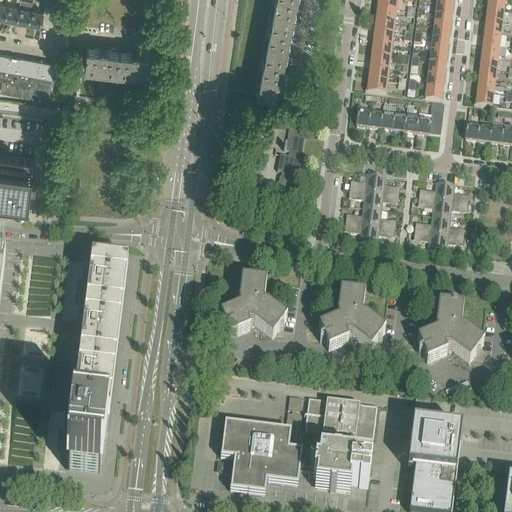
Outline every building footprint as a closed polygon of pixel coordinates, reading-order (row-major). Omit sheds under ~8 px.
[(19,7),(16,21),(28,23),(31,9),(32,2),(20,0),(20,1),(19,7)] [(289,33),(292,20),(293,21),(294,20),(292,20),(293,15),(294,15),(295,15),(293,15),(296,2),(287,0),(276,0),(271,29),(269,29),(271,30),(289,33)] [(396,12),(397,0),(376,0),(376,6),(378,7),(377,10),(396,12)] [(487,4),(486,11),(503,13),(505,1),(495,0),(488,0),(488,4),(487,3),(486,4),(487,4)] [(19,7),(7,5),(5,18),(16,21),(19,7)] [(453,15),(454,7),(437,5),(435,17),(451,19),(452,15),(453,15),(454,15),(453,15)] [(43,11),(31,9),(28,23),(40,25),(43,11)] [(375,14),(374,22),(394,24),(396,12),(377,10),(377,14),(375,14)] [(486,23),(502,25),(503,13),(486,11),(485,19),(486,19),(486,23)] [(435,17),(434,29),(451,31),(452,24),(451,23),(451,19),(435,17)] [(393,36),(394,24),(374,22),(373,29),(373,30),(375,30),(374,34),(393,36)] [(484,28),(483,35),(500,37),(502,25),(486,23),(485,28),(484,27),(484,28)] [(450,39),(451,31),(434,29),(432,41),(448,43),(449,39),(451,39),(450,39)] [(287,46),(289,33),(271,30),(264,61),(262,61),(264,61),(264,62),(283,65),(286,52),(287,52),(286,51),(287,47),(288,47),(288,46),(287,46)] [(372,38),(371,46),(391,48),(393,36),(374,34),(374,38),(372,38)] [(483,47),(499,49),(500,37),(483,35),(482,42),(482,43),(484,43),(483,47)] [(432,41),(431,53),(448,55),(449,48),(450,47),(448,47),(448,43),(432,41)] [(390,60),(391,48),(371,46),(370,53),(372,54),(371,58),(390,60)] [(481,52),(480,59),(497,62),(498,58),(504,59),(505,50),(499,49),(483,47),(483,51),(481,51),(481,52)] [(119,52),(100,50),(87,48),(84,69),(85,69),(85,67),(117,71),(119,52)] [(152,56),(151,56),(119,52),(117,71),(149,75),(149,77),(152,56)] [(0,80),(2,81),(0,91),(32,97),(32,100),(48,103),(49,97),(52,78),(55,64),(0,53),(0,80)] [(447,62),(448,55),(431,53),(429,65),(445,67),(446,63),(448,63),(447,62)] [(369,62),(368,70),(388,72),(390,60),(371,58),(371,62),(369,62)] [(480,72),(496,74),(497,62),(480,59),(479,66),(479,67),(481,67),(480,72)] [(277,97),(277,96),(280,83),(281,84),(281,83),(279,83),(280,78),(282,79),(282,78),(281,78),(283,65),(264,62),(258,93),(256,92),(256,93),(277,97)] [(412,63),(410,75),(417,76),(419,64),(412,63)] [(429,65),(428,77),(445,80),(446,72),(447,72),(447,71),(445,71),(445,67),(429,65)] [(369,77),(368,82),(387,85),(388,72),(368,70),(367,77),(369,77)] [(478,75),(477,83),(494,86),(496,74),(480,72),(480,75),(478,75)] [(445,86),(445,80),(428,77),(426,90),(442,91),(443,87),(445,87),(445,86)] [(386,96),(387,85),(368,82),(368,86),(366,85),(366,86),(365,93),(365,94),(386,96)] [(478,91),(477,95),(493,97),(494,86),(477,83),(476,90),(476,91),(478,91)] [(409,87),(408,99),(415,100),(416,88),(409,87)] [(442,91),(426,90),(425,101),(425,100),(425,101),(443,103),(443,95),(444,96),(444,95),(442,95),(442,91)] [(492,109),(493,97),(477,95),(477,99),(475,99),(474,106),(474,107),(492,109)] [(291,110),(292,107),(294,101),(283,98),(281,104),(280,106),(291,110)] [(370,112),(358,110),(356,129),(368,130),(370,113),(370,112)] [(370,113),(368,130),(380,132),(382,114),(370,113)] [(382,114),(380,132),(392,133),(394,119),(394,116),(382,114)] [(112,115),(110,126),(122,128),(124,116),(112,115)] [(406,121),(404,135),(416,136),(418,122),(418,117),(406,116),(406,121)] [(406,121),(394,119),(392,133),(404,135),(406,121)] [(430,124),(429,124),(418,122),(416,136),(428,138),(428,136),(429,130),(430,124)] [(255,146),(259,125),(260,124),(253,123),(248,145),(255,146)] [(467,128),(465,142),(477,144),(478,130),(467,129),(467,128)] [(502,133),(501,147),(511,147),(511,128),(504,128),(503,133),(502,133)] [(478,130),(477,144),(489,145),(490,131),(478,130)] [(281,197),(276,218),(300,223),(300,222),(299,222),(304,201),(301,200),(304,179),(305,179),(305,178),(301,178),(305,157),(305,156),(301,155),(305,134),(306,134),(298,132),(297,132),(289,131),(290,131),(290,132),(286,147),(285,147),(284,153),(286,154),(286,153),(289,154),(288,159),(281,157),(278,174),(281,174),(277,196),(281,197)] [(490,131),(489,145),(501,147),(502,133),(490,131)] [(0,156),(0,204),(27,207),(29,190),(25,190),(26,187),(35,188),(36,181),(27,180),(27,177),(30,177),(32,161),(0,156)] [(374,195),(376,178),(366,177),(365,185),(353,184),(352,187),(350,187),(349,192),(374,195)] [(386,179),(376,178),(374,195),(399,198),(399,193),(397,193),(397,189),(385,188),(386,179)] [(72,179),(70,190),(74,190),(78,191),(80,180),(72,179)] [(445,187),(435,186),(434,194),(422,192),(421,196),(419,196),(418,201),(443,204),(445,187)] [(455,188),(445,187),(443,204),(468,207),(468,202),(466,201),(466,198),(454,196),(455,188)] [(363,203),(362,211),(372,212),(374,195),(349,192),(349,198),(351,198),(351,201),(363,203)] [(399,198),(374,195),(372,212),(382,213),(383,205),(395,207),(395,203),(398,204),(399,198)] [(432,211),(431,219),(441,221),(443,204),(418,201),(418,206),(420,206),(420,210),(432,211)] [(468,207),(443,204),(441,221),(451,222),(452,214),(464,215),(464,212),(467,212),(468,207)] [(345,226),(370,229),(372,212),(362,211),(361,219),(349,217),(348,221),(346,220),(345,226)] [(382,213),(372,212),(370,229),(394,232),(395,226),(393,226),(393,223),(381,221),(382,213)] [(441,221),(431,219),(430,227),(418,226),(417,229),(415,229),(414,234),(439,237),(441,221)] [(451,222),(441,221),(439,237),(463,240),(464,235),(462,235),(462,231),(450,230),(451,222)] [(368,246),(370,229),(345,226),(345,231),(347,231),(347,235),(359,236),(358,245),(368,246)] [(394,232),(370,229),(368,246),(377,247),(378,239),(391,240),(391,237),(394,237),(394,232)] [(437,254),(439,237),(414,234),(414,240),(416,240),(416,243),(428,245),(427,253),(437,254)] [(463,240),(439,237),(437,254),(446,256),(448,247),(460,249),(460,245),(463,246),(463,240)] [(112,371),(117,330),(118,326),(125,268),(94,264),(84,342),(84,345),(83,352),(83,356),(79,387),(78,389),(77,399),(77,401),(77,403),(76,403),(75,403),(74,404),(74,405),(73,405),(73,406),(73,407),(74,407),(74,408),(75,409),(76,409),(73,436),(72,439),(68,474),(99,478),(112,375),(112,371)] [(230,341),(250,332),(247,325),(249,325),(250,317),(254,318),(254,325),(255,326),(254,328),(271,341),(272,341),(286,321),(285,321),(270,309),(267,306),(263,306),(266,285),(241,282),(238,306),(239,310),(220,318),(230,341)] [(353,340),(370,353),(382,338),(385,333),(384,333),(368,321),(365,318),(362,318),(364,297),(358,296),(359,292),(352,291),(351,296),(340,294),(337,315),(337,319),(338,322),(319,330),(328,353),(348,345),(348,344),(346,338),(347,337),(348,330),(353,330),(352,337),(354,338),(352,340),(353,340)] [(451,353),(468,365),(480,350),(483,346),(482,345),(467,333),(463,331),(460,330),(463,309),(451,308),(449,308),(444,307),(438,306),(436,327),(435,327),(435,331),(436,334),(418,342),(417,342),(427,365),(446,357),(447,357),(444,350),(446,349),(447,342),(451,342),(451,350),(452,351),(451,352),(451,353)] [(200,397),(207,398),(208,389),(204,389),(201,388),(200,397)] [(416,398),(414,409),(429,410),(431,400),(416,398)] [(298,430),(298,429),(299,417),(295,417),(296,413),(300,414),(301,401),(289,400),(288,412),(292,413),(291,416),(287,416),(286,428),(288,429),(298,430)] [(304,435),(336,439),(341,440),(356,441),(356,442),(357,442),(373,444),(377,411),(308,402),(304,435)] [(16,405),(9,464),(23,466),(24,457),(34,458),(40,408),(16,405)] [(290,435),(270,432),(225,426),(221,461),(234,462),(233,469),(228,468),(227,475),(232,475),(230,493),(264,498),(266,483),(268,484),(268,485),(297,488),(299,475),(300,473),(313,475),(314,471),(300,469),(301,454),(287,452),(287,451),(288,451),(290,435)] [(411,470),(414,470),(409,511),(451,511),(454,491),(453,491),(453,488),(454,489),(456,476),(455,476),(455,474),(456,474),(457,462),(456,462),(457,460),(458,460),(459,448),(458,448),(458,445),(459,446),(461,433),(449,432),(449,433),(446,433),(446,432),(420,428),(419,432),(416,431),(416,428),(412,427),(407,472),(411,473),(411,470)] [(334,493),(335,494),(349,495),(350,487),(351,487),(356,488),(357,488),(357,487),(359,487),(358,489),(368,490),(370,470),(361,468),(361,470),(353,469),(354,460),(340,459),(340,460),(339,460),(341,440),(336,439),(333,459),(332,459),(332,458),(319,456),(318,467),(315,467),(314,471),(313,475),(313,479),(316,480),(314,491),(328,493),(330,493),(329,494),(334,495),(334,493)] [(511,511),(511,483),(507,483),(503,511),(511,511)]
